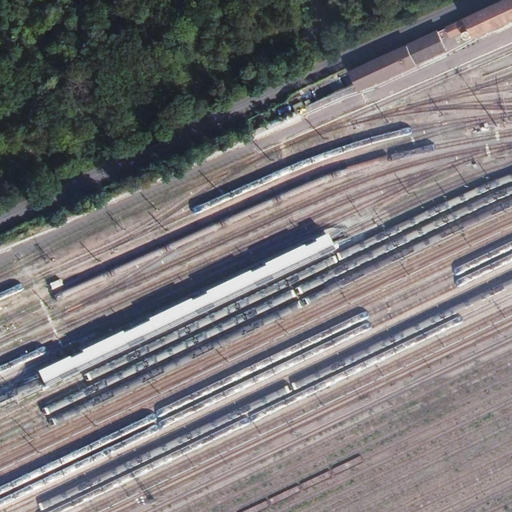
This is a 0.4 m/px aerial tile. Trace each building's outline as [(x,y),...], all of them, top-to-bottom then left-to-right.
[(511,0),(502,0),(463,18),(473,39),(511,21),(511,0)] [(438,31),(407,45),(416,65),(447,51),(438,31)] [(407,45),(348,69),(357,92),(416,65),(407,45)] [(32,365),(42,383),(330,250),(320,231),(32,365)] [(50,288),(62,286),(61,279),(49,281),(50,288)]
